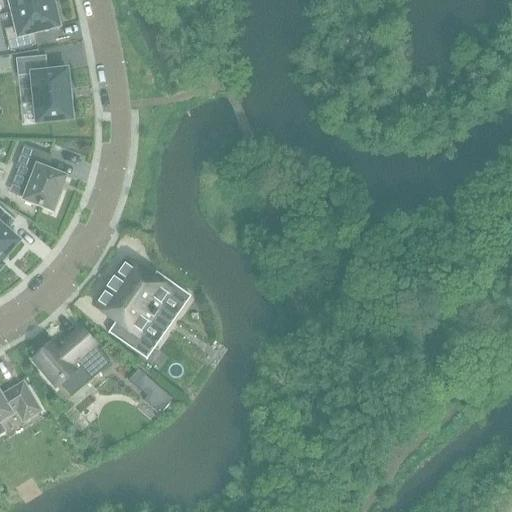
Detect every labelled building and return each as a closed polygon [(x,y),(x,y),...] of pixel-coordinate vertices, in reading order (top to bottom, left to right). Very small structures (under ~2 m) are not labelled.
[(9,0),(12,12),(52,2),(52,0),(9,0)] [(55,11),(52,2),(12,12),(16,26),(4,29),(9,51),(36,44),(33,32),(58,26),(54,11),(55,11)] [(45,56),(15,59),(17,76),(31,75),(36,123),(71,119),(66,70),(47,72),(45,56)] [(52,156),(24,145),(15,168),(33,175),(23,200),(38,206),(42,207),(41,208),(42,209),(54,213),(60,197),(57,196),(65,177),(46,169),(52,156)] [(0,261),(19,240),(7,230),(15,221),(0,207),(0,268),(3,265),(0,262),(0,261)] [(170,290),(127,260),(95,306),(116,321),(108,333),(146,359),(154,348),(137,336),(170,290)] [(71,335),(56,348),(53,345),(33,361),(55,387),(59,384),(70,397),(111,363),(95,345),(80,327),(71,335)] [(127,380),(146,397),(143,401),(159,415),(173,399),(137,369),(127,380)] [(16,410),(23,421),(40,411),(23,383),(1,397),(0,395),(0,433),(4,431),(0,424),(0,420),(11,414),(11,413),(16,410)]
